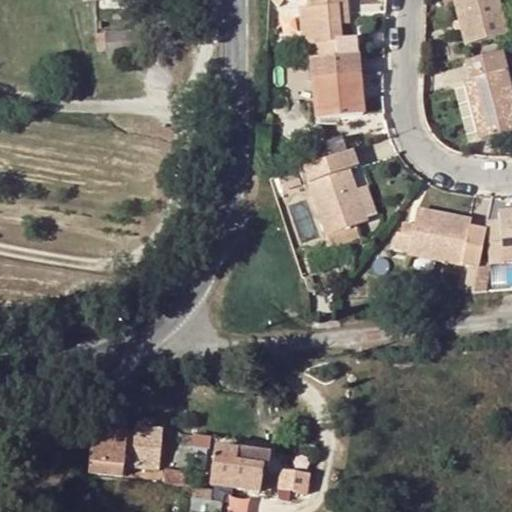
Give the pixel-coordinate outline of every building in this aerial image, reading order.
[(300,46),(309,45),(310,59),(353,56),(352,41),(340,42),(338,25),(337,15),(345,14),(343,0),(304,0),(305,9),(296,10),(300,46)] [(462,49),(504,38),(503,36),(511,33),(511,13),(510,5),(496,8),(493,0),(449,0),(455,21),(457,32),(462,49)] [(338,25),(346,24),(345,14),(337,15),(338,25)] [(129,33),(101,35),(101,52),(101,57),(130,53),(129,33)] [(101,52),(101,35),(92,36),(93,52),(101,52)] [(357,71),(356,55),(353,56),(310,59),(314,102),(315,119),(361,114),(359,88),(356,88),(355,71),(357,71)] [(499,74),(494,55),(462,64),(466,82),(461,83),(476,141),(511,131),(511,109),(503,73),(499,74)] [(314,102),(306,102),(308,119),(315,119),(314,102)] [(349,154),(300,172),(327,248),(344,242),(341,232),(350,229),(364,223),(363,219),(353,192),(346,172),(354,169),(349,154)] [(295,181),(293,175),(275,182),(277,188),(295,181)] [(353,192),(363,219),(373,216),(364,188),(353,192)] [(511,212),(495,214),(497,223),(483,225),(483,228),(485,266),(501,264),(499,255),(511,253),(511,212)] [(405,256),(475,271),(482,231),(466,228),(467,222),(413,213),(411,227),(408,241),(405,256)] [(402,225),(399,239),(408,241),(411,227),(402,225)] [(341,232),(344,242),(353,238),(350,229),(341,232)] [(476,346),(437,348),(438,363),(454,362),(454,358),(476,357),(476,346)] [(123,404),(82,399),(79,428),(90,430),(85,471),(121,476),(122,466),(155,470),(160,430),(134,427),(132,442),(124,442),(125,432),(121,431),(123,404)] [(258,467),(233,464),(234,453),(235,450),(212,447),(208,488),(255,494),(258,467)] [(234,453),(233,464),(258,467),(266,468),(267,456),(234,453)] [(285,505),(287,492),(301,494),(305,474),(278,470),(274,503),(285,505)]
